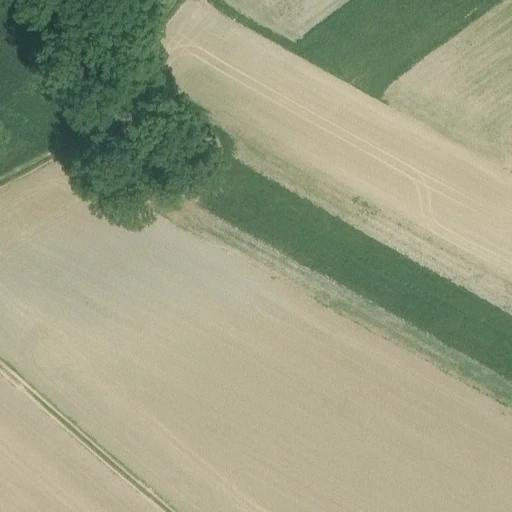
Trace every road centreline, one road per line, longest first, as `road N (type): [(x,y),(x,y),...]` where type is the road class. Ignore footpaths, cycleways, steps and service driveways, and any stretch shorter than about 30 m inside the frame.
road 1 (track): [(0,184),(89,134),(127,88),(121,59),(38,0)]
road 2 (track): [(169,511),(0,364)]
